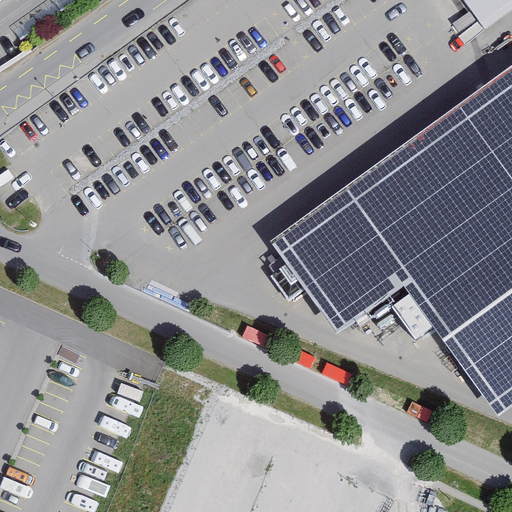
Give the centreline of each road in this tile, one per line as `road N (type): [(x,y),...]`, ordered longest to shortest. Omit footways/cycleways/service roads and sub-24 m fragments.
road 1 (unclassified): [(0,242),(511,478)]
road 2 (unclassified): [(0,102),(147,0)]
road 3 (unknown): [(396,362),(511,281)]
